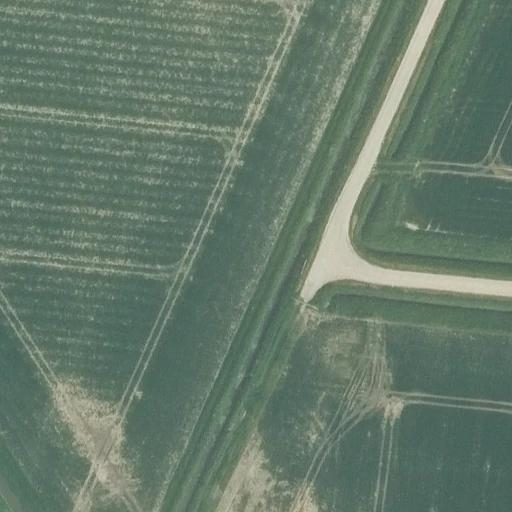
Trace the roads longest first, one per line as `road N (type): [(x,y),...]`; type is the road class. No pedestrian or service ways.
road 1 (unclassified): [(511,293),(318,273),(438,0)]
road 2 (track): [(318,273),(211,511)]
